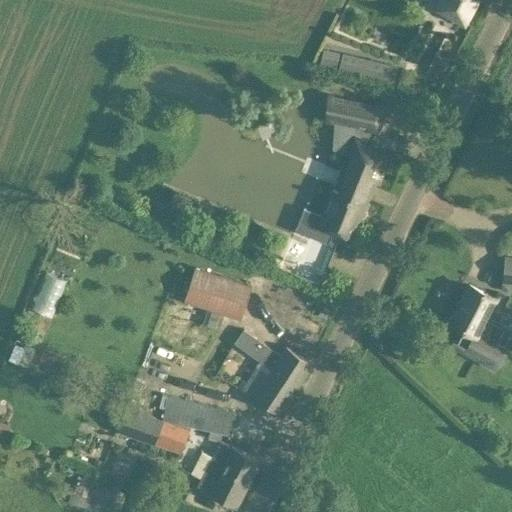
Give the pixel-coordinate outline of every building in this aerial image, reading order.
[(440,0),(435,8),(464,24),(476,0),(440,0)] [(330,49),(327,63),(335,65),(338,51),(330,49)] [(338,66),(338,67),(394,80),(397,65),(342,51),(338,66)] [(332,189),(322,215),(336,221),(333,230),(352,237),(367,200),(374,181),(378,183),(380,177),(381,172),(383,166),(384,160),(385,154),(365,143),(372,129),(378,130),(385,106),(336,95),(336,97),(336,101),(334,121),(332,148),(351,156),(337,191),(332,189)] [(77,181),(72,193),(85,198),(90,186),(77,181)] [(511,257),(505,257),(503,281),(511,282),(511,257)] [(194,267),(184,300),(207,308),(224,313),(240,318),(251,285),(194,267)] [(50,317),(67,279),(47,270),(29,307),(50,317)] [(469,284),(450,322),(467,330),(460,344),(469,348),(467,352),(467,351),(466,353),(476,358),(492,366),(502,346),(496,343),(504,328),(485,318),(496,298),(469,284)] [(207,308),(202,323),(219,328),(224,313),(207,308)] [(243,328),(234,340),(260,359),(256,364),(296,389),(313,363),(281,342),(276,350),(243,328)] [(253,369),(241,388),(280,414),(296,389),(260,366),(256,364),(253,369)] [(75,389),(70,396),(84,405),(88,398),(75,389)] [(232,409),(167,393),(161,419),(190,430),(191,426),(227,433),(232,409)] [(109,401),(106,408),(122,413),(124,406),(109,401)] [(181,451),(190,430),(161,419),(124,406),(122,413),(116,430),(181,451)] [(201,452),(190,473),(201,478),(198,485),(208,490),(208,492),(236,507),(260,460),(242,451),(232,445),(221,440),(212,457),(201,452)] [(120,447),(112,467),(129,474),(138,454),(120,447)] [(102,511),(119,511),(127,491),(76,474),(68,500),(102,511)] [(166,494),(171,481),(156,476),(151,489),(166,494)]
